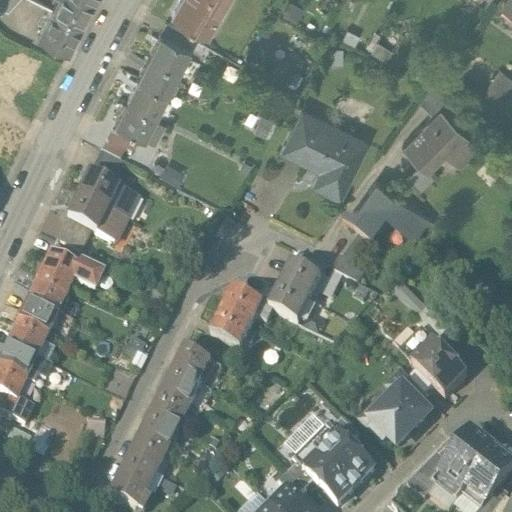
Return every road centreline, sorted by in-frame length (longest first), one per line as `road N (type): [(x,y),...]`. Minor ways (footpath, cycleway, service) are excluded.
road 1 (residential): [(78,511),(196,281),(235,250)]
road 2 (residential): [(128,0),(0,262)]
road 3 (residential): [(511,434),(473,405),(366,511)]
